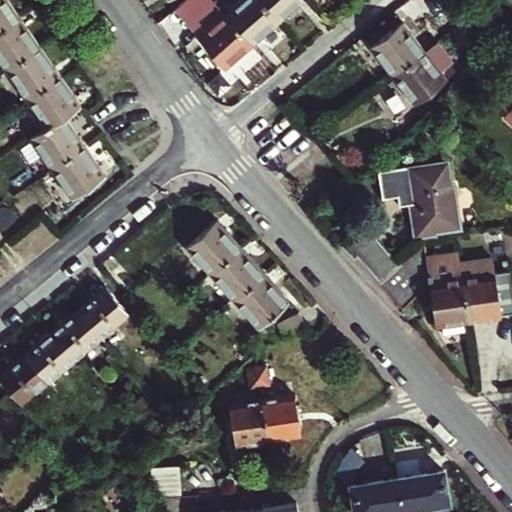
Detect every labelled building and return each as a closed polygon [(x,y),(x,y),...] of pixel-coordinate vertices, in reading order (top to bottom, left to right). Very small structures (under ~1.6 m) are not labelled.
[(0,0),(0,28),(17,17),(5,0),(0,0)] [(189,0),(183,0),(184,0),(194,14),(198,10),(189,0)] [(211,26),(200,36),(226,66),(252,43),(226,13),(213,0),(189,0),(198,10),(211,26)] [(281,18),(265,0),(241,0),(226,13),(252,43),(281,18)] [(265,0),(281,18),(301,0),(265,0)] [(0,28),(0,59),(7,70),(39,47),(17,17),(0,28)] [(373,47),(396,74),(427,49),(404,21),(373,47)] [(453,58),(439,40),(427,49),(396,74),(418,101),(448,76),(441,68),(453,58)] [(29,101),(61,79),(39,47),(7,70),(29,101)] [(29,101),(50,130),(66,120),(82,109),(61,79),(29,101)] [(509,115),(505,120),(511,125),(511,96),(501,109),(509,115)] [(33,141),(53,170),(86,148),(66,120),(50,130),(33,141)] [(452,141),(437,127),(430,135),(445,148),(452,141)] [(105,176),(86,148),(53,170),(73,199),(105,176)] [(420,203),(421,208),(411,210),(414,229),(455,222),(445,163),(381,170),(385,199),(401,196),(402,206),(420,203)] [(186,250),(210,276),(240,249),(215,222),(186,250)] [(504,231),(487,234),(488,241),(505,238),(504,231)] [(423,244),(401,264),(379,282),(401,308),(429,282),(436,322),(469,317),(462,277),(458,253),(426,258),(423,244)] [(210,276),(234,301),(264,275),(240,249),(210,276)] [(369,271),(379,282),(401,264),(391,252),(369,271)] [(126,297),(138,287),(122,268),(111,278),(126,297)] [(493,271),(462,277),(469,317),(500,312),(493,271)] [(288,300),(264,275),(234,301),(258,328),(288,300)] [(79,310),(101,337),(128,313),(106,287),(79,310)] [(101,337),(79,310),(52,333),(75,359),(101,337)] [(297,311),(277,322),(285,336),(305,325),(297,311)] [(75,359),(52,333),(26,355),(49,381),(75,359)] [(282,340),(285,356),(313,350),(309,335),(282,340)] [(49,381),(26,355),(0,377),(0,378),(22,404),(49,381)] [(253,368),(257,386),(266,383),(262,366),(253,368)] [(257,386),(253,368),(242,371),(246,388),(257,386)] [(259,397),(268,436),(302,429),(293,390),(259,397)] [(234,444),(268,436),(259,397),(225,405),(234,444)] [(96,433),(105,444),(112,438),(102,427),(96,433)] [(88,432),(79,439),(89,451),(98,443),(88,432)] [(396,480),(403,511),(413,511),(451,503),(443,469),(396,480)] [(177,474),(152,479),(158,503),(182,498),(177,474)] [(403,511),(396,480),(351,491),(355,511),(403,511)] [(248,511),(297,511),(295,500),(248,510),(248,511)]
